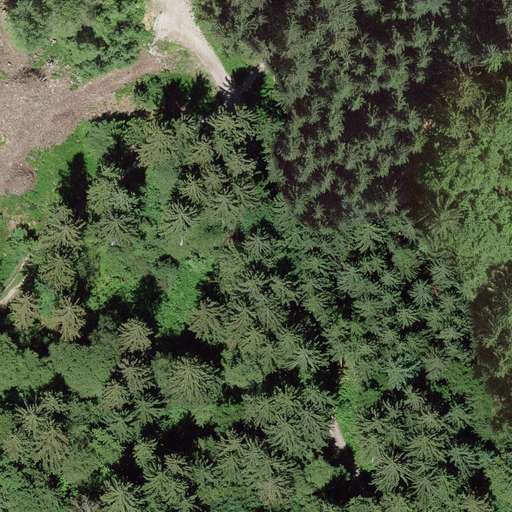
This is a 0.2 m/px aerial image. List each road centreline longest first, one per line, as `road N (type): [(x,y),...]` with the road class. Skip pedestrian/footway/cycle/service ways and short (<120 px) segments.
road 1 (track): [(451,0),(421,172),(435,291),(432,406),(455,511)]
road 2 (track): [(374,511),(349,473),(313,374),(233,85)]
road 3 (track): [(0,279),(38,233),(233,85)]
